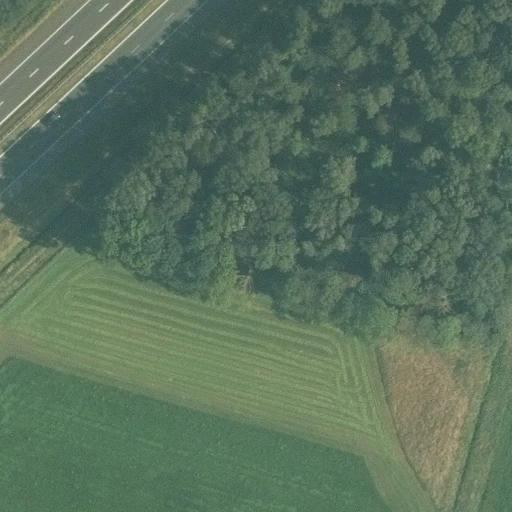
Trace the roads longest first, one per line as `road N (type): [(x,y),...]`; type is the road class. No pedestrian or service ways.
road 1 (motorway): [(0,170),(180,0)]
road 2 (motorway): [(113,0),(0,103)]
